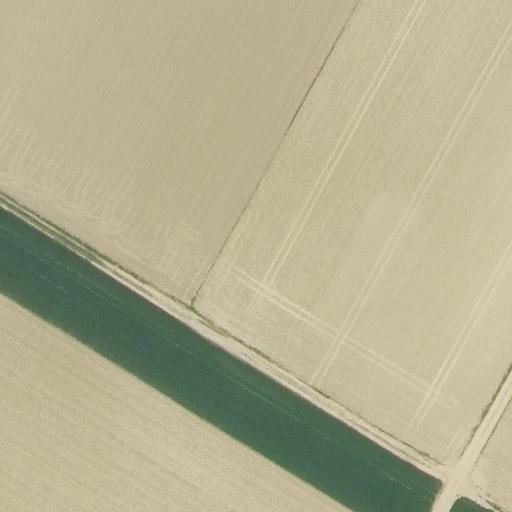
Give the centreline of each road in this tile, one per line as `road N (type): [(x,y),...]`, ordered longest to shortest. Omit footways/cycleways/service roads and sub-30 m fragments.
road 1 (track): [(0,205),(141,293)]
road 2 (track): [(511,386),(441,511)]
